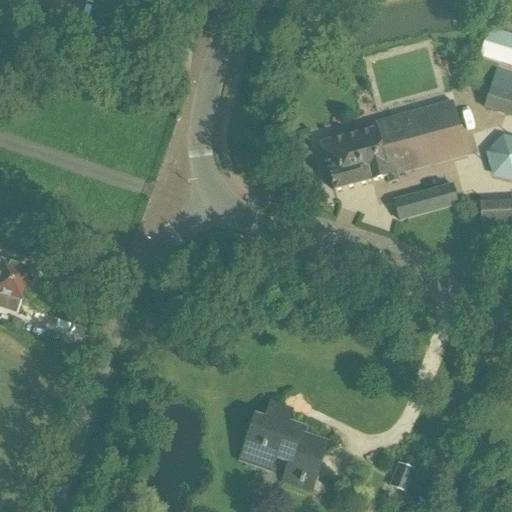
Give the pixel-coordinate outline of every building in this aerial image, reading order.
[(484,109),(511,117),(511,76),(496,72),(484,109)] [(320,145),(328,171),(334,193),(387,178),(389,184),(397,181),(396,176),(467,156),(461,135),(458,124),(452,103),(372,125),(374,130),(320,145)] [(493,178),(511,182),(511,140),(503,138),(486,156),(493,178)] [(457,206),(452,186),(393,202),(399,222),(457,206)] [(511,205),(479,207),(481,237),(511,235),(511,205)] [(0,308),(17,314),(21,302),(21,303),(32,272),(1,262),(0,265),(0,308)] [(289,464),(288,468),(282,483),(310,493),(327,444),(300,435),(302,429),(287,424),(290,416),(281,413),(283,409),(270,405),(267,414),(271,415),(267,426),(254,422),(240,462),(267,472),(272,458),(289,464)] [(398,465),(390,488),(405,494),(414,471),(398,465)]
